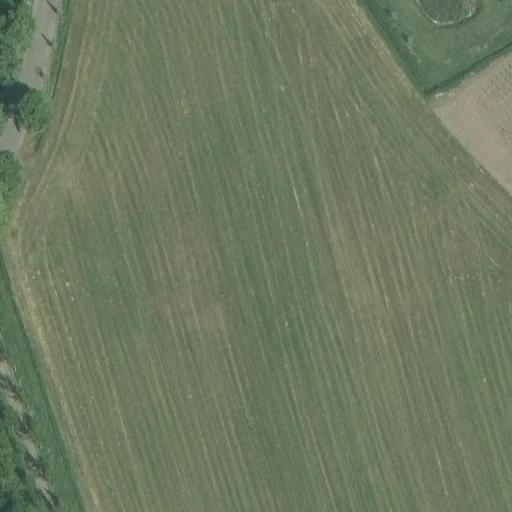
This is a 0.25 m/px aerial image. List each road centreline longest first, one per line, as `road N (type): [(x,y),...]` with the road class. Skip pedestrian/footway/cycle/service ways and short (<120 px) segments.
road 1 (unclassified): [(0,156),(35,82),(47,0)]
road 2 (unclassified): [(49,511),(0,364)]
